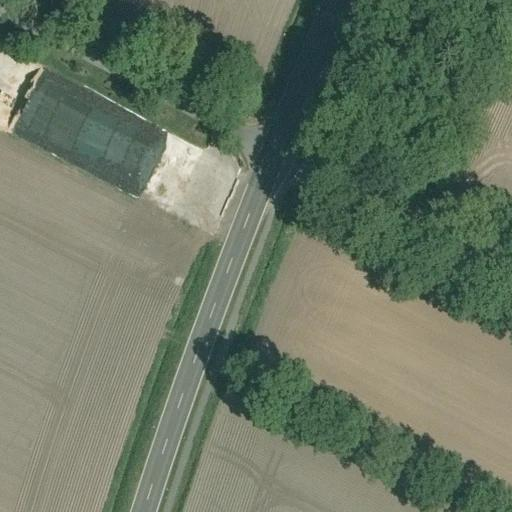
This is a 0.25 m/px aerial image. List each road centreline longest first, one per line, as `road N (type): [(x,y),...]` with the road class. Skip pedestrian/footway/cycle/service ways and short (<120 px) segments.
road 1 (tertiary): [(268,173),(145,511)]
road 2 (unknown): [(0,43),(268,173)]
road 3 (unclassified): [(511,286),(293,177),(268,173)]
road 4 (tertiary): [(342,0),(268,173)]
